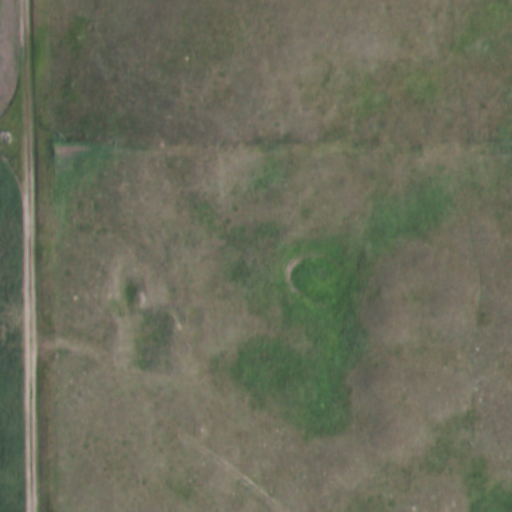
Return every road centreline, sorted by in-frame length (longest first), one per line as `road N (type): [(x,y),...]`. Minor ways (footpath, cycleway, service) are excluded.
road 1 (track): [(33,511),(24,0)]
road 2 (track): [(33,351),(52,337),(81,343),(289,511)]
